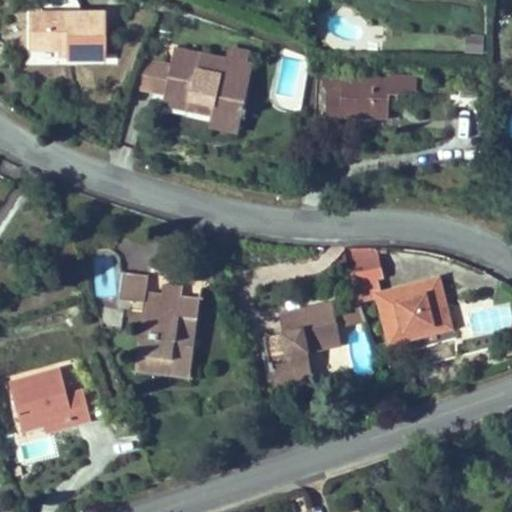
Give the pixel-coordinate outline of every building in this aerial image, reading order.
[(44,0),(45,14),(83,14),(75,0),(44,0)] [(62,48),(64,48),(64,45),(71,45),(71,55),(71,59),(105,58),(105,13),(83,14),(45,14),(32,14),(33,49),(62,48)] [(484,42),(471,41),(470,52),(483,53),(484,42)] [(71,55),(71,45),(64,45),(64,48),(62,48),(62,55),(71,55)] [(226,59),(175,49),(171,65),(166,90),(165,94),(165,97),(191,102),(191,100),(215,105),(213,115),(210,127),(239,133),(253,67),(247,66),(225,61),(226,59)] [(249,54),(227,50),(226,59),(225,61),(247,66),(249,54)] [(165,94),(166,90),(171,65),(144,60),(135,79),(133,87),(165,94)] [(388,93),(416,94),(416,75),(322,74),(321,118),(387,119),(388,93)] [(454,107),(477,107),(477,84),(455,83),(454,107)] [(215,105),(191,100),(191,102),(165,97),(163,105),(213,115),(215,105)] [(371,258),(368,247),(345,248),(345,255),(348,264),(350,263),(356,283),(375,278),(381,277),(376,257),(371,258)] [(149,277),(124,274),(121,299),(145,302),(146,292),(147,292),(149,277)] [(379,295),(380,295),(375,278),(356,283),(354,284),(355,289),(359,300),(379,295)] [(450,327),(438,280),(380,295),(379,295),(391,342),(450,327)] [(136,368),(192,375),(201,299),(183,297),(184,287),(164,284),(162,294),(147,292),(146,292),(145,302),(143,312),(136,368)] [(359,300),(355,289),(340,292),(343,309),(361,305),(359,300)] [(121,299),(120,309),(143,312),(145,302),(121,299)] [(342,344),(333,303),(289,312),(293,331),(284,333),(265,337),(274,385),(313,377),(308,351),(342,344)] [(366,321),(361,305),(343,309),(346,324),(366,321)] [(293,331),(289,312),(280,314),(284,333),(293,331)] [(67,395),(60,369),(9,383),(22,429),(23,430),(45,424),(72,417),(74,424),(92,419),(84,391),(67,395)] [(402,389),(414,386),(412,374),(399,377),(402,389)] [(72,417),(45,424),(47,432),(74,424),(72,417)] [(145,491),(132,495),(134,501),(147,496),(145,491)]
